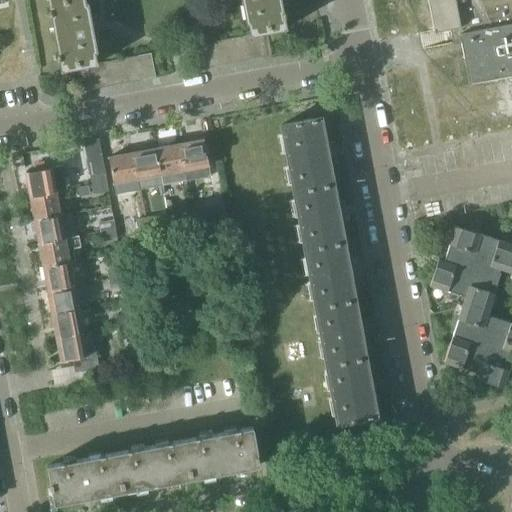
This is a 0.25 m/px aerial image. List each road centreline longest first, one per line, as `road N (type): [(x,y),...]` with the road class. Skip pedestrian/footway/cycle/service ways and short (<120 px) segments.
road 1 (residential): [(437,467),(358,61)]
road 2 (residential): [(0,134),(358,61)]
road 3 (residential): [(437,467),(251,511)]
road 4 (unknown): [(386,201),(511,177)]
